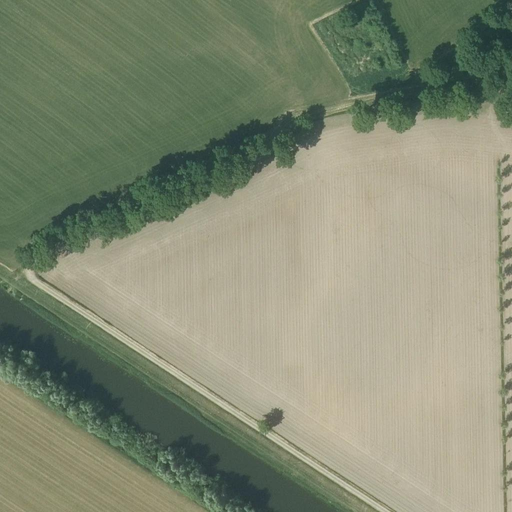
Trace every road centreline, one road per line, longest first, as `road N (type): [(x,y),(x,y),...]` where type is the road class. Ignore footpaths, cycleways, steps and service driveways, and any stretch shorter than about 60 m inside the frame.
road 1 (track): [(31,279),(36,257),(253,158),(294,116),(393,91),(500,96),(511,59)]
road 2 (track): [(383,511),(31,279)]
road 3 (track): [(9,284),(355,511)]
